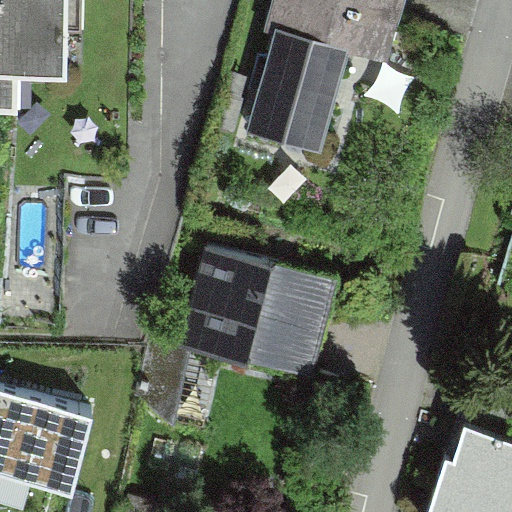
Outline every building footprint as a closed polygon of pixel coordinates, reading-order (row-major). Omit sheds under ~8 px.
[(0,0),(0,92),(44,93),(44,4),(14,3),(14,0),(0,0)] [(394,0),(260,0),(247,47),(259,50),(231,147),(303,167),(330,68),(372,80),(394,0)] [(511,234),(511,188),(499,230),(511,234)] [(161,359),(293,390),(316,293),(185,262),(161,359)] [(122,416),(157,441),(173,368),(138,359),(122,416)] [(102,411),(2,388),(0,396),(0,473),(83,493),(102,411)] [(510,511),(511,507),(511,459),(442,438),(433,467),(423,464),(408,511),(510,511)] [(34,511),(40,491),(0,479),(0,509),(10,511),(34,511)]
